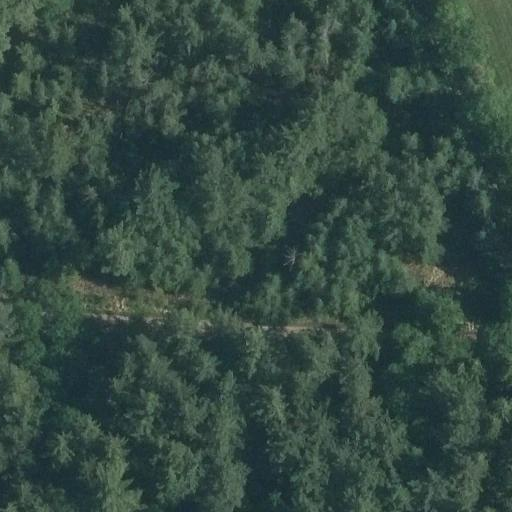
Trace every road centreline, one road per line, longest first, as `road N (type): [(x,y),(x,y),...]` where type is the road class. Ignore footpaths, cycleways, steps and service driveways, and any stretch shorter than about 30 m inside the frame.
road 1 (track): [(0,319),(511,348)]
road 2 (track): [(418,0),(511,237)]
